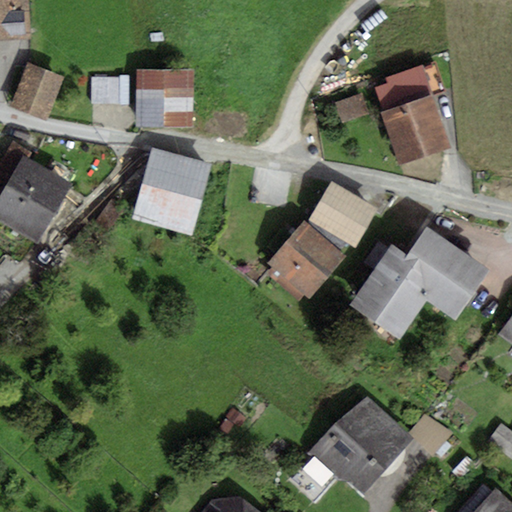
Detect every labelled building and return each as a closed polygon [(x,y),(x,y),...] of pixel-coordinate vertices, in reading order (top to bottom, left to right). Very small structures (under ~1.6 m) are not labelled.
[(0,0),(0,48),(39,46),(35,0),(0,0)] [(64,80),(29,66),(12,108),(47,122),(64,80)] [(421,75),(376,91),(402,161),(446,145),(421,75)] [(196,76),(141,77),(141,129),(197,129),(196,76)] [(129,82),(95,83),(95,108),(129,108),(129,82)] [(363,102),(339,107),(344,128),(368,123),(363,102)] [(219,171),(157,153),(137,223),(199,241),(219,171)] [(74,186),(25,160),(0,205),(0,221),(43,244),(74,186)] [(383,217),(338,189),(315,226),(360,254),(383,217)] [(126,218),(112,207),(88,238),(102,249),(126,218)] [(310,227),(274,269),(314,303),(350,261),(310,227)] [(413,261),(397,250),(356,310),(406,342),(431,304),(461,324),(495,274),(433,232),(413,261)] [(511,323),(503,336),(511,343),(511,323)] [(369,400),(320,456),(369,498),(419,442),(369,400)] [(448,438),(427,420),(413,435),(434,453),(448,438)] [(498,446),(511,454),(511,431),(509,429),(498,446)] [(511,511),(511,503),(503,495),(486,511),(511,511)] [(252,511),(238,501),(229,511),(252,511)]
